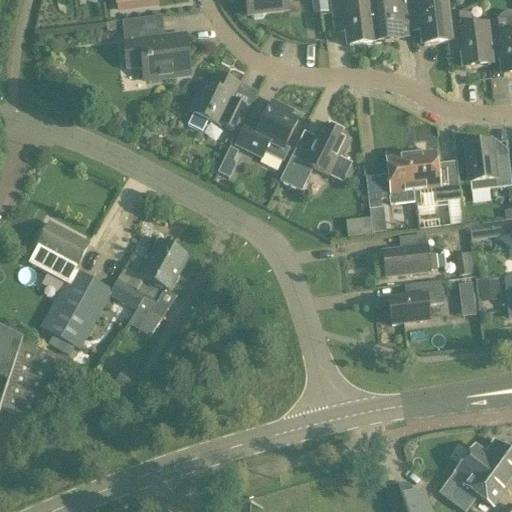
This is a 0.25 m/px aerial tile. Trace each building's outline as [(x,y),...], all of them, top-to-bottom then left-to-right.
[(117,0),(119,12),(155,7),(153,0),(117,0)] [(243,0),(245,18),(250,17),(250,19),(254,20),(261,20),(263,16),(263,15),(286,12),(284,0),(243,0)] [(373,46),(368,5),(354,7),(353,0),(329,0),(330,9),(331,15),(332,25),(345,23),(349,49),(373,46)] [(367,0),(368,5),(373,46),(399,43),(398,41),(395,18),(408,16),(405,0),(367,0)] [(405,0),(408,16),(409,25),(421,23),(424,48),(449,45),(446,20),(443,0),(405,0)] [(498,20),(496,26),(484,27),(484,28),(488,55),(500,54),(503,79),(511,77),(511,14),(510,14),(503,15),(498,20)] [(469,17),(446,20),(449,45),(460,43),(464,71),(490,68),(488,55),(484,28),(470,30),(469,17)] [(187,77),(182,37),(122,44),(126,71),(143,69),(144,82),(187,77)] [(190,113),(193,115),(186,127),(202,135),(208,122),(219,128),(221,125),(233,131),(229,141),(233,143),(249,110),(232,102),(239,88),(215,76),(209,89),(203,86),(190,113)] [(259,131),(247,126),(236,148),(262,160),(269,146),(283,153),(297,122),(290,119),(293,114),(272,104),(259,131)] [(285,172),(306,182),(312,170),(337,182),(344,180),(351,166),(339,160),(348,141),(341,137),(343,132),(330,125),(329,129),(326,127),(325,130),(321,128),(308,155),(296,149),(285,172)] [(507,159),(492,161),(490,145),(464,148),(469,194),(511,189),(507,159)] [(220,176),(230,180),(239,154),(229,150),(220,176)] [(415,206),(413,195),(412,195),(408,159),(403,160),(402,155),(383,158),(385,178),(377,179),(379,198),(367,200),(369,213),(381,211),(380,203),(388,202),(389,210),(415,206)] [(435,156),(408,159),(412,195),(413,195),(418,194),(418,198),(434,196),(435,206),(461,203),(459,189),(448,191),(445,166),(436,167),(435,156)] [(26,267),(65,288),(73,272),(75,273),(90,246),(48,224),(26,267)] [(434,258),(426,259),(424,238),(404,240),(406,252),(382,255),(385,279),(428,274),(436,273),(434,258)] [(108,298),(134,312),(143,298),(145,300),(153,285),(172,251),(157,243),(138,277),(143,280),(136,294),(116,283),(110,293),(75,273),(73,272),(65,288),(40,331),(78,352),(108,298)] [(143,298),(134,312),(135,312),(127,327),(149,339),(160,319),(150,314),(163,291),(168,294),(187,260),(172,251),(153,285),(145,300),(143,298)] [(470,254),(456,256),(459,278),(474,276),(470,254)] [(511,280),(503,281),(505,298),(511,297),(511,280)] [(480,283),(481,303),(501,302),(500,282),(480,283)] [(426,309),(442,307),(440,284),(412,288),(413,300),(388,303),(391,329),(428,324),(426,309)] [(474,284),(460,285),(462,320),(476,320),(474,284)] [(0,410),(29,421),(65,366),(0,333),(0,410)] [(145,387),(124,372),(114,386),(101,376),(94,386),(129,410),(145,387)] [(98,415),(97,404),(73,407),(74,417),(98,415)] [(475,447),(453,474),(465,484),(462,488),(464,490),(476,498),(477,499),(509,456),(494,445),(486,456),(475,447)] [(511,458),(509,456),(477,499),(492,510),(510,485),(511,486),(511,458)] [(406,489),(385,496),(391,511),(427,511),(423,511),(414,511),(409,496),(406,489)] [(468,510),(476,498),(464,490),(456,501),(468,510)]
